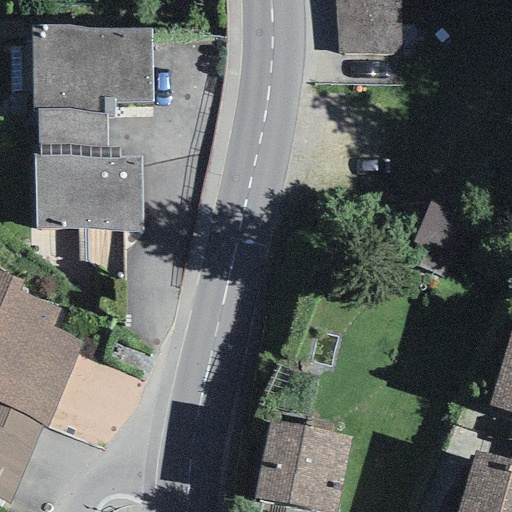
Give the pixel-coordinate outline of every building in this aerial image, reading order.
[(423,0),(334,0),(338,56),(427,50),(423,0)] [(69,25),(30,26),(32,112),(37,112),(67,111),(86,114),(105,115),(114,115),(113,104),(150,102),(150,30),(91,29),(69,25)] [(37,112),(38,155),(69,154),(95,159),(107,158),(105,115),(86,114),(67,111),(37,112)] [(38,155),(33,155),(37,230),(57,229),(82,228),(141,232),(141,159),(126,158),(107,158),(95,159),(69,154),(38,155)] [(21,283),(0,273),(0,406),(42,424),(47,426),(84,341),(51,327),(59,310),(17,292),(21,283)] [(511,327),(488,407),(511,414),(511,327)] [(0,500),(9,504),(42,424),(0,406),(0,500)] [(328,511),(336,511),(350,437),(268,422),(253,498),(328,511)] [(511,511),(511,464),(475,452),(457,511),(511,511)]
